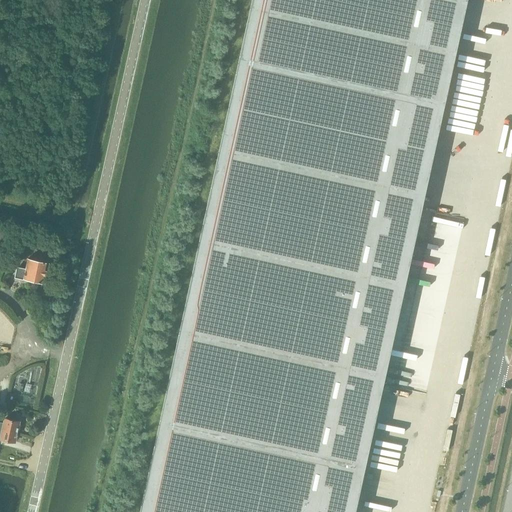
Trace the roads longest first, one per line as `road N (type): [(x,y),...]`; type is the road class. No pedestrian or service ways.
road 1 (tertiary): [(31,511),(144,0)]
road 2 (unknown): [(511,36),(405,511)]
road 3 (unclassified): [(493,374),(463,511)]
